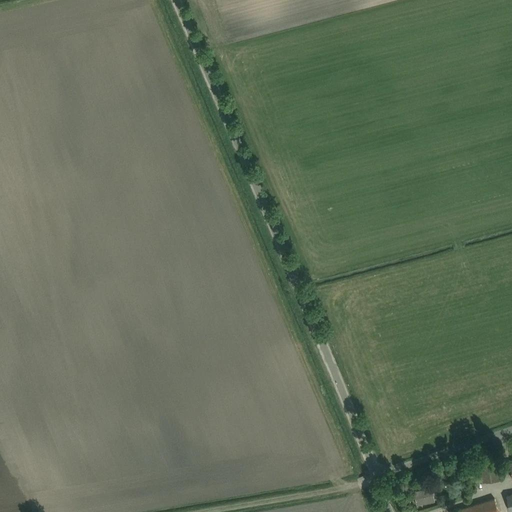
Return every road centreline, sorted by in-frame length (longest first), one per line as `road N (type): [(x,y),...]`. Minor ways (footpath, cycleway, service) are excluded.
road 1 (unclassified): [(376,478),(175,0)]
road 2 (track): [(376,478),(200,511)]
road 3 (unclassified): [(376,478),(511,432)]
